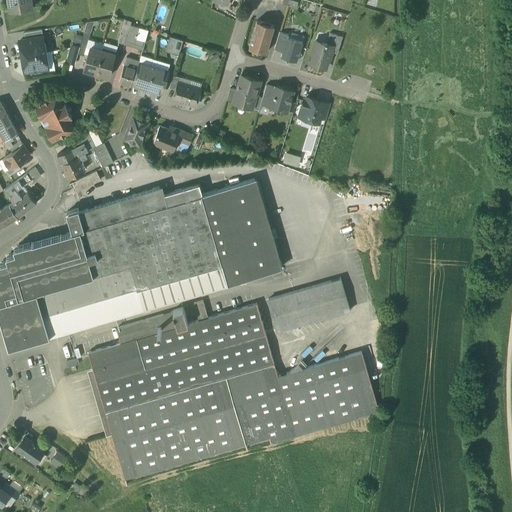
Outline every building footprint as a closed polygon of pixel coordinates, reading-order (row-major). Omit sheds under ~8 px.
[(8,0),(10,12),(32,8),(30,0),(8,0)] [(214,0),(215,1),(221,2),(220,7),(226,9),(228,0),(214,0)] [(257,20),(249,47),(266,52),(274,25),(257,20)] [(139,28),(130,25),(128,30),(124,44),(124,45),(133,47),(139,28)] [(122,28),(118,42),(124,44),(128,30),(122,28)] [(148,31),(139,28),(133,47),(142,50),(148,31)] [(42,29),(24,32),(25,39),(40,37),(43,37),(42,29)] [(85,31),(78,54),(84,56),(90,33),(85,31)] [(279,32),(274,49),(282,51),(287,37),(288,34),(279,32)] [(343,37),(329,33),(326,44),(332,46),(331,52),(337,54),(343,37)] [(176,38),(170,36),(166,49),(173,51),(176,38)] [(25,39),(20,40),(19,41),(20,47),(22,48),(23,56),(45,52),(44,43),(41,44),(40,37),(25,39)] [(287,37),(282,51),(281,57),(297,61),(302,42),(287,37)] [(183,40),(176,38),(173,51),(179,53),(183,40)] [(326,44),(315,41),(311,54),(313,54),(311,63),(318,65),(318,66),(326,68),(331,52),(332,46),(326,44)] [(72,44),(67,61),(75,64),(80,46),(72,44)] [(89,48),(82,70),(95,73),(101,52),(89,48)] [(115,54),(102,50),(101,52),(95,73),(108,77),(115,54)] [(45,52),(23,56),(24,64),(23,65),(24,71),(25,72),(45,68),(44,61),(47,61),(45,52)] [(139,61),(126,57),(118,82),(132,86),(133,84),(139,62),(139,61)] [(153,67),(139,62),(133,84),(147,88),(153,67)] [(168,71),(153,67),(147,88),(161,92),(168,71)] [(173,75),(169,88),(176,89),(178,82),(180,77),(173,75)] [(236,90),(233,101),(252,107),(256,95),(260,80),(241,75),(236,90)] [(178,82),(176,89),(173,98),(195,105),(200,89),(178,82)] [(275,87),(266,85),(262,97),(261,102),(270,105),(275,87)] [(284,88),(276,85),(275,87),(270,105),(270,106),(276,107),(278,111),(283,112),(286,110),(287,111),(293,91),(289,89),(284,87),(284,88)] [(236,90),(230,88),(226,100),(233,101),(236,90)] [(57,94),(49,98),(44,96),(42,101),(37,103),(39,106),(36,108),(41,118),(42,118),(45,125),(50,136),(52,134),(54,138),(60,136),(64,137),(66,133),(74,129),(69,119),(72,117),(65,103),(62,105),(57,94)] [(262,97),(256,95),(252,107),(259,109),(261,102),(262,97)] [(324,102),(308,97),(308,98),(307,98),(303,100),(302,106),(303,108),(305,109),(302,117),(318,122),(320,117),(324,102)] [(10,122),(0,102),(0,101),(0,124),(1,127),(10,122)] [(324,102),(320,117),(326,119),(330,104),(324,102)] [(148,121),(133,115),(124,137),(137,142),(140,141),(148,121)] [(0,128),(0,133),(4,139),(16,133),(10,122),(1,127),(0,128)] [(173,131),(159,126),(153,142),(172,150),(177,139),(189,144),(192,135),(175,128),(173,131)] [(93,129),(90,127),(87,132),(94,147),(101,144),(93,129)] [(16,133),(4,139),(9,147),(13,144),(13,143),(20,139),(16,132),(16,133)] [(87,132),(80,136),(83,142),(87,151),(88,150),(90,149),(93,147),(94,147),(87,132)] [(198,133),(193,146),(199,148),(204,135),(198,133)] [(80,136),(73,141),(75,146),(83,142),(80,136)] [(20,139),(13,143),(13,144),(9,147),(12,152),(23,145),(20,139)] [(75,146),(72,147),(76,156),(79,155),(85,152),(87,151),(83,142),(75,146)] [(94,147),(93,147),(100,161),(103,167),(113,162),(104,142),(101,144),(94,147)] [(12,152),(3,158),(9,168),(17,163),(30,155),(23,145),(12,152)] [(72,147),(58,154),(62,163),(76,156),(72,147)] [(95,150),(90,149),(88,150),(94,164),(100,161),(95,150)] [(76,156),(62,163),(68,177),(85,169),(81,159),(79,155),(76,156)] [(9,168),(5,171),(9,176),(20,168),(17,163),(9,168)] [(31,180),(32,182),(40,176),(35,167),(27,173),(31,180)] [(96,170),(74,181),(77,188),(100,177),(96,170)] [(27,173),(5,188),(9,195),(17,190),(23,186),(31,180),(27,173)] [(72,229),(33,241),(32,240),(14,246),(15,251),(6,253),(8,259),(0,261),(0,264),(1,267),(0,267),(0,317),(8,345),(280,268),(254,180),(164,204),(159,185),(79,209),(78,206),(66,209),(72,229)] [(28,192),(23,186),(17,190),(22,197),(28,192)] [(22,197),(17,190),(9,195),(13,201),(14,204),(22,197)] [(14,204),(11,206),(12,209),(17,217),(26,211),(36,202),(28,192),(22,197),(14,204)] [(13,201),(5,206),(13,220),(17,217),(12,209),(11,206),(14,204),(13,201)] [(0,209),(0,208),(0,226),(13,220),(5,206),(0,209)] [(341,278),(268,299),(278,331),(350,310),(341,278)] [(199,320),(188,323),(183,307),(173,310),(173,311),(117,327),(121,342),(88,352),(105,412),(124,476),(268,434),(271,442),(379,411),(362,351),(278,375),(257,303),(208,317),(203,300),(194,303),(199,320)] [(77,358),(66,361),(67,367),(79,364),(77,358)] [(44,449),(25,436),(16,449),(35,462),(44,449)] [(57,451),(50,461),(60,468),(67,458),(57,451)] [(20,493),(6,482),(2,487),(11,493),(17,498),(20,493)] [(2,487),(0,485),(0,504),(2,506),(11,493),(2,487)]
